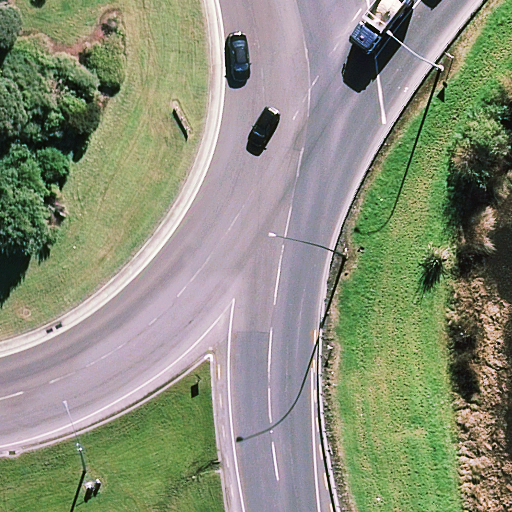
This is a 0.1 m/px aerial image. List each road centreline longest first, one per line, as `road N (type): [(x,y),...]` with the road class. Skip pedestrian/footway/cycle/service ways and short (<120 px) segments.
road 1 (trunk): [(295,124),(205,267),(130,340),(0,399)]
road 2 (primary): [(295,124),(269,339),(282,511)]
road 3 (trunk): [(397,0),(296,122)]
road 4 (trunk): [(291,0),(296,122)]
